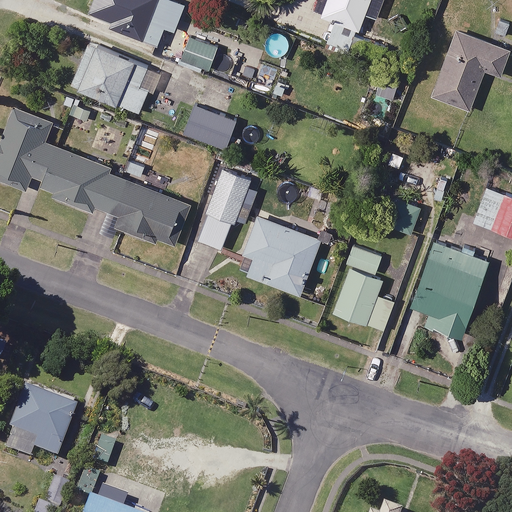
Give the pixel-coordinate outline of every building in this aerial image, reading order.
[(174,0),(93,0),(90,10),(117,19),(115,26),(159,42),(174,0)] [(383,0),(323,0),(320,10),(337,17),(329,38),(351,46),(358,28),(365,12),(377,16),(383,0)] [(510,47),(457,27),(433,92),(470,106),(485,66),(501,72),(510,47)] [(219,45),(192,34),(183,57),(210,68),(219,45)] [(162,69),(90,40),(73,82),(140,110),(150,87),(154,89),(162,69)] [(398,81),(379,77),(376,91),(394,95),(398,81)] [(83,95),(68,89),(64,100),(73,103),(70,110),(88,118),(92,107),(80,102),(83,95)] [(186,129),(227,145),(236,148),(239,139),(230,136),(237,117),(196,102),(186,129)] [(44,176),(43,181),(54,186),(51,191),(93,209),(96,202),(123,213),(119,224),(156,240),(158,235),(175,242),(193,201),(45,138),(53,119),(17,104),(0,143),(0,175),(27,187),(34,172),(44,176)] [(131,154),(126,169),(142,175),(148,161),(131,154)] [(252,182),(255,175),(223,163),(207,206),(209,207),(198,236),(222,246),(234,216),(245,221),(259,184),(252,182)] [(511,191),(487,182),(474,218),(511,232),(511,191)] [(277,209),(274,217),(258,211),(244,249),(254,253),(248,270),(301,291),(322,235),(307,229),(310,222),(277,209)] [(490,253),(436,234),(412,301),(431,308),(427,320),(462,332),(490,253)] [(383,251),(353,241),(346,261),(330,307),(384,326),(395,296),(378,290),(383,274),(375,272),(383,251)] [(75,405),(23,385),(7,426),(36,437),(32,447),(56,455),(75,405)] [(115,441),(97,434),(89,457),(107,464),(115,441)] [(98,473),(85,467),(76,489),(89,495),(98,473)] [(131,511),(87,495),(81,511),(131,511)] [(55,511),(57,509),(37,501),(32,511),(55,511)] [(401,511),(403,508),(384,501),(380,511),(378,511),(372,509),(371,511),(401,511)]
